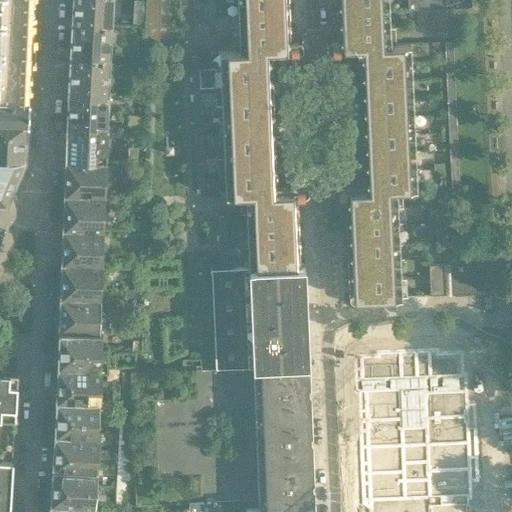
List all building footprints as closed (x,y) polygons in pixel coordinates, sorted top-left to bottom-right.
[(30,29),(31,0),(0,0),(0,102),(27,103),(27,97),(28,73),(30,73),(31,58),(33,58),(33,44),(31,44),(32,29),(30,29)] [(113,0),(71,0),(71,24),(112,26),(113,0)] [(133,0),(132,22),(145,23),(145,9),(144,8),(143,0),(133,0)] [(160,0),(145,0),(145,9),(145,23),(144,41),(159,42),(160,0)] [(193,0),(195,37),(210,36),(207,0),(193,0)] [(277,191),(273,117),(270,49),(280,49),(280,47),(289,46),(290,54),(297,54),(299,53),(301,51),(302,50),(302,48),(302,39),(294,39),(295,41),(290,42),(288,0),(236,0),(238,31),(232,32),(232,33),(238,33),(238,49),(233,49),(214,50),(220,195),(239,194),(239,195),(245,194),(245,210),(240,211),(240,212),(245,212),(248,267),(304,264),(304,263),(300,263),(298,224),(297,197),(301,197),(301,199),(309,199),(309,190),(308,188),(306,186),(305,185),(303,185),(295,185),(296,190),(277,191)] [(415,186),(409,44),(414,44),(414,42),(395,43),(389,43),(389,27),(394,27),(394,25),(389,26),(387,0),(335,0),(337,38),(325,39),(326,48),(327,50),(327,51),(328,52),(329,52),(331,53),(339,52),(339,47),(357,46),(364,188),(345,189),(344,184),(337,184),(335,185),(333,185),(332,187),(332,190),(332,199),(339,198),(339,196),(345,196),(345,223),(348,298),(348,299),(349,300),(349,301),(350,301),(350,302),(351,302),(353,303),(380,302),(379,297),(406,296),(406,294),(400,294),(396,206),(402,206),(402,204),(396,205),(395,189),(401,189),(401,188),(420,187),(420,186),(415,186)] [(407,0),(408,9),(470,6),(470,0),(407,0)] [(111,50),(112,26),(71,24),(69,57),(111,59),(135,60),(136,46),(127,46),(126,51),(111,50)] [(444,42),(451,186),(458,185),(452,48),(452,42),(444,42)] [(191,56),(192,85),(199,84),(198,55),(191,56)] [(111,59),(69,57),(68,92),(110,93),(111,59)] [(199,91),(192,91),(193,120),(201,120),(199,91)] [(110,93),(68,92),(66,123),(109,125),(110,93)] [(27,103),(0,102),(0,199),(5,200),(24,156),(25,120),(26,120),(27,103)] [(128,115),(128,126),(144,126),(144,115),(128,115)] [(109,125),(66,123),(65,160),(104,162),(107,162),(109,125)] [(201,126),(194,127),(195,156),(202,156),(201,126)] [(128,147),(128,160),(136,160),(137,147),(128,147)] [(104,162),(65,160),(63,195),(102,196),(104,162)] [(202,162),(195,163),(196,192),(203,191),(202,162)] [(102,196),(63,195),(62,228),(101,230),(102,196)] [(217,216),(219,245),(226,245),(225,215),(217,216)] [(141,231),(142,220),(132,220),(132,231),(141,231)] [(101,230),(62,228),(61,263),(100,265),(101,230)] [(453,253),(448,253),(449,294),(484,292),(483,252),(453,253)] [(444,294),(443,263),(439,264),(438,255),(428,255),(430,295),(444,294)] [(100,265),(61,263),(60,298),(98,300),(100,265)] [(306,314),(304,266),(304,264),(248,267),(220,268),(212,269),(212,268),(209,268),(210,270),(211,270),(213,318),(306,314)] [(138,288),(125,288),(125,296),(138,296),(138,288)] [(98,300),(60,298),(58,330),(97,332),(98,300)] [(130,313),(138,314),(138,301),(130,301),(130,313)] [(129,326),(137,327),(138,315),(130,314),(129,326)] [(308,363),(306,314),(213,318),(215,368),(252,366),(308,363)] [(98,347),(98,341),(98,332),(97,332),(58,330),(57,363),(97,365),(97,355),(106,356),(107,347),(98,347)] [(352,358),(353,390),(354,393),(356,393),(361,501),(361,503),(364,503),(364,511),(467,511),(467,499),(469,499),(469,496),(470,496),(465,375),(464,375),(464,372),(461,372),(460,351),(457,351),(437,351),(437,349),(434,349),(434,348),(377,351),(375,351),(375,354),(355,355),(352,355),(352,358)] [(105,375),(103,375),(97,375),(97,365),(57,363),(56,397),(95,399),(104,399),(105,375)] [(308,363),(252,366),(252,379),(253,387),(243,388),(243,397),(247,397),(253,397),(254,411),(257,507),(314,505),(309,408),(309,399),(308,376),(308,363)] [(0,371),(0,511),(8,511),(12,459),(10,459),(10,458),(6,458),(7,448),(11,448),(12,445),(6,445),(6,438),(12,438),(13,417),(14,417),(17,373),(0,371)] [(95,399),(56,397),(54,430),(94,432),(95,399)] [(97,432),(94,432),(54,430),(52,465),(95,468),(97,432)] [(95,468),(52,465),(50,499),(93,501),(94,484),(95,468)] [(92,511),(93,501),(50,499),(48,511),(92,511)] [(209,499),(188,500),(174,501),(174,511),(189,510),(209,509),(209,499)]
